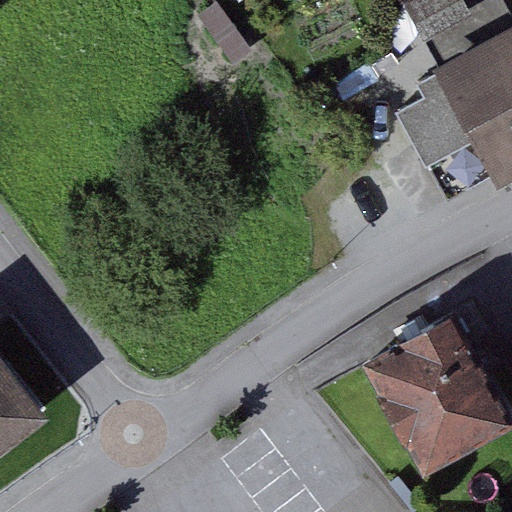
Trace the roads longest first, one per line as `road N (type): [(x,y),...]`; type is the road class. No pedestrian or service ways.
road 1 (residential): [(149,442),(406,259),(511,207)]
road 2 (residential): [(0,246),(149,442)]
